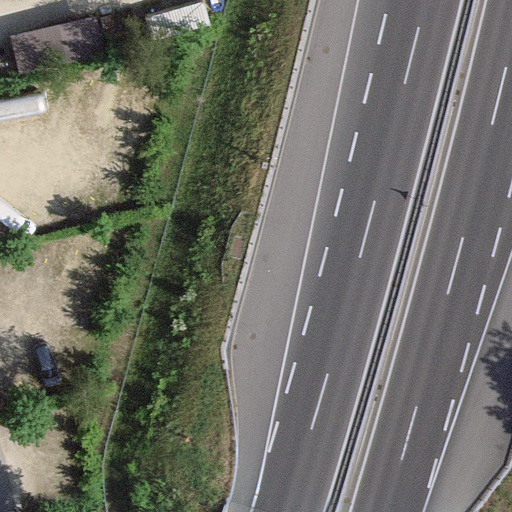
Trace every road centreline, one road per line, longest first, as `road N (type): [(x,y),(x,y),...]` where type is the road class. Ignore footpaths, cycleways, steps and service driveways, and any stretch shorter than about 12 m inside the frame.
road 1 (motorway): [(426,0),(290,511)]
road 2 (motorway): [(386,511),(511,29)]
